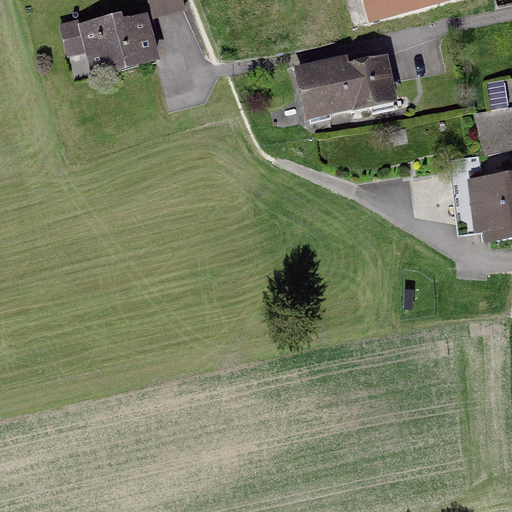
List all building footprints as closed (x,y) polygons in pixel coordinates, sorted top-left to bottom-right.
[(149,0),(155,22),(187,15),(184,0),(149,0)] [(362,0),(369,22),(451,0),(362,0)] [(92,76),(153,60),(143,22),(120,28),(117,21),(81,30),(80,24),(59,29),(66,58),(87,53),(92,76)] [(350,116),(338,64),(296,73),(306,119),(348,110),(349,116),(350,116)] [(342,73),(340,64),(338,64),(350,116),(369,112),(368,107),(390,102),(382,64),(342,73)] [(511,111),(472,118),(482,159),(485,158),(484,157),(511,152),(511,111)] [(476,235),(485,234),(486,244),(511,240),(511,178),(478,183),(476,160),(448,163),(457,236),(476,233),(476,235)]
